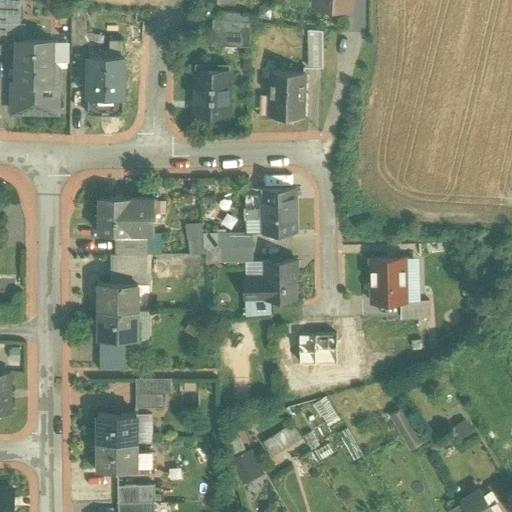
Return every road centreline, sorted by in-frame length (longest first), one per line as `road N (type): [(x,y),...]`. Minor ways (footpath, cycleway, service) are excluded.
road 1 (residential): [(52,160),(49,453)]
road 2 (residential): [(149,156),(324,153)]
road 3 (residential): [(149,156),(165,0)]
road 4 (residential): [(324,153),(330,309)]
